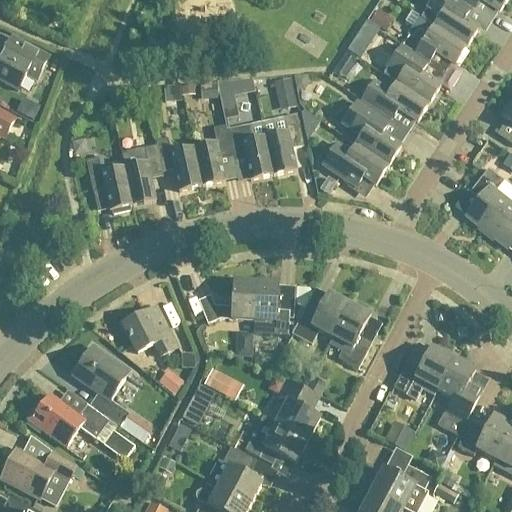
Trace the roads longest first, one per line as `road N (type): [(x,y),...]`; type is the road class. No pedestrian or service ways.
road 1 (residential): [(0,359),(90,283),(178,241),(301,226),(397,248)]
road 2 (residential): [(300,511),(435,262)]
road 3 (residential): [(397,248),(414,193),(511,48)]
